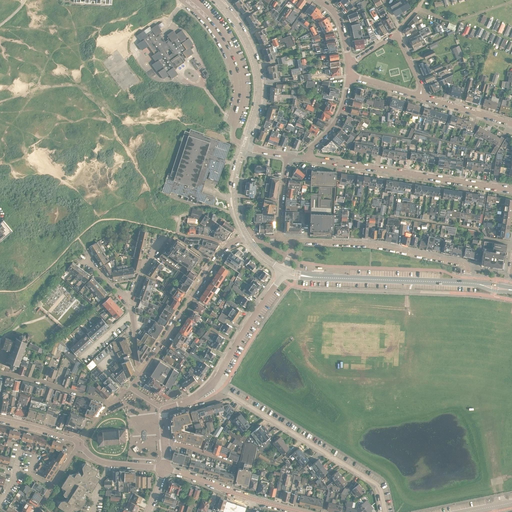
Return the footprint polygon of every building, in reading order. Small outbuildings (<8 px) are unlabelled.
[(241,0),(238,0),(235,3),(239,8),(244,4),(241,0)] [(258,2),(252,6),(254,8),(260,4),(262,3),(260,0),(259,0),(258,1),(258,2)] [(298,0),(295,5),(298,7),(297,9),(299,10),(300,8),(301,9),(306,1),(304,0),(298,0)] [(345,12),(353,6),(351,4),(356,0),(351,0),(349,1),(342,7),(343,9),(342,10),(344,13),(345,12)] [(357,6),(356,7),(357,8),(358,7),(359,9),(361,8),(363,7),(367,4),(364,0),(363,0),(360,2),(356,4),(357,6)] [(399,0),(400,2),(390,7),(394,14),(404,9),(405,10),(410,7),(405,0),(399,0)] [(239,8),(243,13),(251,7),(247,2),(244,4),(239,8)] [(262,3),(260,4),(254,8),(256,11),(262,7),(261,6),(264,5),(262,3)] [(307,13),(308,12),(310,14),(315,7),(312,5),(310,4),(305,11),(304,13),(305,15),(307,13)] [(319,10),(315,7),(310,14),(313,16),(312,17),(313,17),(311,19),(314,22),(317,20),(322,16),(319,12),(320,12),(318,10),(319,10)] [(378,8),(376,9),(381,17),(387,14),(383,7),(379,9),(378,8)] [(285,13),(285,12),(278,21),(275,19),(273,21),(278,29),(284,26),(281,24),(283,21),(291,10),(292,9),(290,8),(289,8),(285,13)] [(376,8),(370,12),(375,20),(378,18),(376,14),(378,13),(376,8)] [(273,20),(273,21),(279,13),(273,9),(272,10),(271,12),(270,14),(273,20)] [(285,19),(291,24),(297,14),(295,13),(296,12),(293,10),(288,16),(288,15),(285,19)] [(265,13),(268,19),(270,22),(272,21),(273,20),(270,14),(269,12),(268,11),(265,13)] [(357,15),(356,12),(347,15),(348,16),(347,16),(347,17),(348,18),(348,19),(349,18),(350,21),(361,17),(359,14),(357,15)] [(389,17),(390,17),(388,13),(385,15),(386,17),(382,20),(388,29),(394,26),(389,17)] [(408,26),(403,30),(404,31),(404,32),(404,33),(405,33),(406,34),(409,32),(411,34),(416,30),(414,27),(412,28),(411,25),(414,23),(423,17),(417,13),(411,20),(407,25),(408,26)] [(252,14),(245,17),(249,23),(257,18),(256,16),(254,17),(252,14)] [(320,24),(322,27),(329,23),(327,19),(326,18),(325,18),(322,16),(317,20),(319,21),(318,22),(319,25),(320,24)] [(257,22),(259,21),(257,18),(249,23),(252,28),(259,25),(258,24),(259,23),(258,22),(257,22)] [(376,25),(374,26),(376,28),(380,36),(387,32),(381,22),(379,23),(376,25)] [(435,22),(434,23),(435,25),(436,25),(441,33),(449,29),(435,22)] [(323,29),(322,30),(324,33),(326,32),(333,31),(331,27),(331,26),(329,23),(322,27),(323,29)] [(351,31),(352,31),(360,29),(359,23),(354,24),(351,25),(351,28),(350,29),(351,31)] [(144,30),(143,30),(137,35),(141,41),(137,44),(141,50),(148,45),(154,54),(151,56),(155,62),(152,64),(156,71),(159,69),(160,70),(158,72),(163,79),(169,74),(172,78),(178,74),(173,67),(175,66),(176,68),(184,62),(182,59),(186,57),(186,58),(193,53),(189,47),(193,44),(188,38),(186,40),(185,38),(187,37),(182,30),(176,34),(173,30),(167,35),(169,38),(165,42),(159,33),(162,31),(157,24),(151,28),(149,26),(144,30)] [(371,26),(365,28),(369,36),(370,38),(372,37),(372,39),(376,37),(376,38),(377,38),(373,32),(371,26)] [(264,29),(255,33),(257,39),(264,36),(267,35),(264,29)] [(362,36),(360,29),(352,31),(352,32),(351,32),(352,34),(352,35),(353,35),(353,37),(362,36)] [(314,30),(311,32),(303,36),(304,38),(308,37),(307,35),(310,34),(311,36),(313,35),(316,33),(314,30)] [(409,39),(411,45),(412,44),(419,41),(423,39),(422,36),(421,36),(420,34),(409,39)] [(295,45),(290,35),(277,40),(279,45),(285,43),(287,48),(295,45)] [(264,36),(257,39),(260,45),(267,41),(264,36)] [(423,39),(419,41),(412,44),(415,49),(426,44),(425,42),(425,41),(424,38),(423,39)] [(366,39),(362,39),(354,40),(355,48),(364,47),(364,44),(367,44),(366,39)] [(269,47),(262,49),(264,55),(271,53),(274,52),(272,48),(272,46),(269,47)] [(455,51),(454,52),(456,55),(455,55),(456,59),(459,57),(462,56),(460,50),(459,46),(454,48),(455,51)] [(423,54),(425,59),(435,54),(433,50),(423,54)] [(274,52),(271,53),(264,55),(266,61),(276,58),(275,55),(277,54),(276,51),(274,52)] [(330,59),(326,59),(327,61),(328,61),(330,60),(338,59),(338,58),(339,58),(338,56),(337,53),(329,54),(329,57),(330,59)] [(306,71),(305,69),(314,67),(316,66),(316,63),(314,63),(302,65),(303,72),(306,71)] [(442,67),(440,64),(429,69),(426,63),(423,65),(422,63),(418,64),(419,66),(419,68),(420,71),(421,70),(423,75),(427,73),(427,74),(442,67)] [(451,66),(450,63),(442,67),(442,68),(437,70),(433,72),(435,74),(436,75),(440,73),(441,75),(445,74),(444,72),(447,70),(446,69),(451,66)] [(267,70),(268,70),(269,73),(276,71),(279,71),(278,66),(280,66),(280,64),(278,64),(274,65),(268,66),(268,67),(267,68),(267,70)] [(330,68),(318,70),(319,76),(325,76),(325,74),(329,73),(330,76),(340,75),(339,71),(340,70),(339,69),(339,68),(330,69),(330,68)] [(269,73),(270,79),(280,77),(279,71),(276,71),(269,73)] [(426,82),(428,82),(430,85),(438,81),(442,79),(440,76),(436,78),(435,76),(434,76),(432,73),(424,77),(422,78),(425,83),(426,82)] [(450,81),(452,74),(442,79),(438,81),(440,85),(447,82),(450,83),(450,81)] [(441,87),(440,85),(438,81),(430,85),(426,86),(430,94),(435,91),(436,91),(439,89),(442,89),(441,87)] [(270,87),(270,94),(280,94),(281,92),(278,92),(278,88),(283,88),(283,84),(276,84),(276,88),(270,87)] [(450,95),(458,98),(461,99),(462,94),(464,87),(461,87),(461,89),(452,86),(450,95)] [(356,87),(354,93),(355,93),(364,95),(365,93),(366,89),(356,87)] [(333,89),(333,88),(327,88),(326,93),(321,92),(321,94),(329,95),(337,96),(337,95),(338,95),(339,93),(338,93),(338,90),(333,89)] [(468,90),(465,100),(471,101),(473,94),(475,89),(472,88),(471,91),(468,90)] [(471,101),(477,103),(480,96),(476,95),(477,90),(475,89),(473,94),(471,101)] [(363,98),(364,95),(355,93),(354,99),(364,102),(365,99),(363,98)] [(489,107),(488,106),(488,107),(493,109),(493,108),(496,109),(497,103),(500,104),(502,97),(499,97),(499,98),(492,96),(491,98),(490,101),(489,107)] [(316,102),(311,100),(303,97),(302,101),(313,105),(314,103),(316,104),(316,102)] [(392,98),(391,98),(389,105),(393,107),(392,109),(395,110),(395,107),(398,100),(395,99),(395,98),(392,97),(392,98)] [(377,99),(374,99),(373,107),(383,108),(384,100),(380,99),(380,98),(377,98),(377,99)] [(482,105),(488,106),(489,107),(490,101),(491,98),(488,98),(488,100),(484,99),(482,105)] [(328,100),(326,105),(334,109),(336,106),(335,105),(336,103),(328,100)] [(361,102),(353,100),(352,106),(361,108),(362,105),(360,105),(361,102)] [(404,101),(398,100),(395,107),(395,110),(397,110),(398,108),(401,109),(404,101)] [(314,107),(313,107),(307,104),(305,103),(303,108),(312,112),(314,107)] [(407,103),(405,110),(411,112),(414,104),(407,103)] [(420,106),(414,104),(411,112),(411,114),(412,115),(413,116),(415,116),(416,116),(417,116),(419,116),(420,112),(418,112),(420,106)] [(334,109),(326,105),(324,111),(332,114),(333,112),(334,109)] [(504,114),(508,115),(510,107),(504,106),(501,105),(499,111),(505,112),(504,114)] [(298,108),(295,106),(293,113),(304,119),(307,113),(298,108)] [(424,107),(421,118),(424,119),(423,124),(425,125),(427,119),(430,109),(427,108),(427,107),(425,107),(424,107)] [(361,114),(361,113),(362,110),(351,108),(351,109),(350,110),(351,111),(350,113),(361,116),(361,114)] [(435,111),(430,109),(427,119),(432,121),(435,111)] [(277,113),(274,112),(268,110),(266,117),(268,117),(266,121),(272,123),(273,120),(275,115),(277,115),(277,113)] [(438,123),(438,122),(441,112),(435,111),(432,121),(438,123)] [(329,116),(330,115),(323,112),(321,116),(319,114),(317,118),(318,119),(321,121),(321,119),(327,121),(328,118),(329,119),(330,116),(329,116)] [(447,114),(441,112),(438,122),(444,123),(447,114)] [(454,126),(455,124),(457,117),(451,115),(449,123),(448,125),(454,126)] [(345,121),(345,122),(353,126),(356,120),(354,119),(348,116),(346,119),(346,118),(345,120),(345,121)] [(370,120),(355,116),(354,119),(356,120),(359,121),(356,127),(359,129),(362,125),(366,127),(370,120)] [(463,119),(457,117),(455,124),(454,126),(460,128),(460,126),(463,119)] [(316,122),(314,121),(313,123),(322,128),(324,123),(321,121),(318,119),(316,122)] [(295,126),(299,128),(303,130),(305,126),(302,125),(302,123),(297,120),(295,126)] [(265,132),(266,132),(266,133),(268,134),(271,127),(272,123),(266,121),(265,121),(264,126),(265,126),(263,131),(265,132)] [(474,123),(468,121),(466,128),(470,129),(469,131),(473,133),(477,124),(474,123)] [(353,126),(345,122),(344,123),(344,122),(343,124),(343,125),(342,127),(350,131),(353,126)] [(311,125),(308,130),(316,134),(316,133),(317,133),(318,132),(317,131),(319,129),(311,125)] [(302,138),(303,136),(305,131),(303,130),(299,128),(295,126),(292,134),(296,136),(299,137),(302,138)] [(480,136),(484,129),(479,126),(475,133),(480,136)] [(166,177),(166,178),(165,182),(162,191),(170,194),(171,192),(188,197),(187,201),(187,200),(196,203),(195,203),(196,204),(197,200),(213,205),(212,205),(214,197),(215,197),(200,192),(203,183),(204,183),(208,171),(210,172),(207,179),(217,182),(223,164),(223,162),(224,162),(230,144),(203,135),(204,133),(190,129),(189,132),(184,131),(170,173),(168,173),(166,177)] [(337,133),(336,134),(344,140),(347,136),(348,135),(347,135),(341,129),(339,131),(338,131),(337,133)] [(489,132),(484,129),(480,136),(485,139),(489,132)] [(266,132),(265,132),(263,131),(261,130),(258,138),(263,140),(265,137),(266,133),(266,132)] [(275,138),(275,136),(274,135),(275,131),(272,130),(271,134),(270,134),(267,142),(267,143),(270,144),(270,143),(272,144),(273,141),(274,138),(275,138)] [(303,136),(302,138),(301,140),(301,141),(306,144),(304,147),(307,146),(306,145),(310,141),(309,140),(311,138),(307,136),(308,134),(309,135),(310,133),(305,130),(305,131),(303,136)] [(494,135),(489,132),(485,139),(489,140),(488,142),(490,143),(491,142),(494,135)] [(283,133),(282,136),(278,144),(281,145),(281,146),(283,147),(283,146),(284,146),(286,141),(288,142),(289,138),(285,137),(286,134),(283,133)] [(334,141),(333,142),(336,144),(338,146),(339,145),(342,141),(343,142),(344,141),(344,140),(336,134),(336,135),(336,134),(334,136),(335,136),(332,139),(334,141)] [(494,135),(491,142),(496,145),(495,147),(494,147),(490,153),(494,154),(499,146),(503,138),(501,136),(500,138),(494,135)] [(297,149),(301,141),(301,140),(302,138),(299,137),(298,139),(295,138),(293,143),(292,146),(292,147),(297,149)] [(479,138),(477,142),(473,148),(477,149),(481,142),(482,140),(479,138)] [(332,151),(333,151),(337,147),(335,145),(336,144),(333,142),(332,140),(331,141),(328,143),(327,143),(327,144),(325,146),(324,146),(321,149),(321,151),(328,151),(330,151),(331,151),(332,151)] [(353,150),(359,151),(360,144),(361,142),(355,141),(354,140),(349,149),(353,150)] [(373,143),(372,146),(371,153),(371,155),(377,156),(378,151),(379,151),(379,147),(378,147),(374,146),(375,143),(373,143)] [(463,150),(462,157),(465,157),(466,148),(459,146),(458,149),(463,150)] [(495,160),(493,174),(499,175),(499,172),(499,169),(500,169),(500,167),(500,164),(501,164),(501,161),(495,160)] [(254,164),(254,167),(254,168),(254,173),(259,173),(259,170),(261,170),(261,173),(268,173),(268,175),(270,176),(270,172),(271,168),(268,167),(268,166),(267,166),(267,165),(265,165),(264,166),(264,165),(264,166),(257,165),(254,164)] [(299,178),(301,179),(310,180),(311,170),(311,169),(307,168),(307,174),(305,174),(297,168),(293,173),(294,174),(291,178),(299,179),(299,178)] [(310,212),(310,215),(310,218),(310,221),(310,224),(310,230),(309,236),(332,237),(333,215),(333,214),(331,214),(331,199),(320,199),(321,194),(330,194),(331,186),(335,187),(335,181),(336,173),(336,171),(311,170),(310,180),(310,182),(310,185),(318,185),(318,193),(310,193),(310,202),(310,206),(310,212)] [(343,181),(343,185),(345,186),(346,182),(347,173),(345,173),(345,174),(341,173),(341,174),(336,173),(335,181),(340,181),(343,181)] [(267,194),(265,194),(265,197),(269,198),(273,199),(275,199),(276,199),(275,199),(276,192),(277,192),(278,186),(278,185),(279,179),(278,179),(272,178),(270,178),(269,183),(266,183),(264,191),(267,191),(267,194)] [(288,184),(287,187),(290,188),(301,189),(302,185),(302,181),(289,179),(288,184)] [(386,192),(387,191),(390,191),(391,188),(392,180),(392,181),(389,180),(389,179),(386,179),(386,180),(384,192),(386,192)] [(395,180),(392,180),(391,188),(390,191),(390,192),(397,193),(397,190),(399,181),(398,181),(398,182),(395,181),(395,180)] [(246,182),(246,184),(245,185),(245,188),(245,189),(256,190),(256,186),(255,185),(254,185),(254,181),(250,181),(250,182),(246,182)] [(419,196),(419,195),(421,185),(417,185),(417,184),(415,184),(413,195),(419,196)] [(290,188),(287,187),(286,197),(295,199),(300,199),(301,195),(301,189),(290,188)] [(255,193),(256,190),(245,189),(245,190),(245,193),(245,195),(249,196),(249,197),(253,197),(253,194),(254,194),(255,193)] [(286,199),(285,205),(295,205),(296,200),(295,200),(295,199),(286,197),(286,199)] [(381,199),(373,198),(372,203),(371,206),(380,208),(381,199)] [(265,200),(264,200),(263,205),(264,205),(263,211),(271,212),(271,213),(272,213),(272,212),(273,207),(274,207),(274,206),(275,202),(275,201),(273,201),(265,200)] [(401,202),(400,211),(408,212),(409,209),(410,203),(406,202),(406,203),(401,202)] [(409,209),(408,212),(416,213),(417,213),(417,211),(418,205),(418,204),(413,203),(410,203),(409,209)] [(503,211),(511,212),(511,208),(511,205),(504,205),(501,204),(500,210),(501,210),(503,211)] [(430,207),(429,214),(437,215),(438,208),(436,208),(430,207)] [(219,224),(215,222),(211,219),(213,214),(213,213),(213,212),(208,211),(207,216),(205,215),(200,223),(204,226),(202,234),(212,237),(216,238),(217,237),(222,241),(225,239),(224,238),(225,237),(224,237),(228,232),(230,234),(231,232),(219,224)] [(253,222),(254,222),(262,221),(262,220),(262,213),(253,213),(253,222)] [(262,213),(262,220),(265,221),(273,222),(274,214),(262,213)] [(369,214),(369,221),(369,222),(378,223),(378,222),(378,219),(378,215),(369,214)] [(0,240),(12,231),(3,220),(0,222),(1,224),(0,224),(0,240)] [(236,229),(222,220),(219,224),(231,232),(232,233),(233,233),(231,232),(234,228),(235,229),(236,229)] [(265,221),(262,220),(262,221),(254,222),(254,224),(256,226),(258,229),(259,229),(259,233),(265,233),(265,221)] [(296,223),(296,225),(291,225),(291,221),(292,221),(292,220),(285,220),(284,232),(285,233),(301,233),(301,223),(296,223)] [(369,222),(369,221),(366,221),(366,224),(363,224),(362,229),(361,228),(361,229),(360,231),(361,231),(362,231),(361,237),(367,237),(369,222)] [(194,224),(189,224),(189,226),(189,230),(187,230),(188,234),(195,233),(196,225),(197,223),(194,224)] [(339,235),(340,235),(340,227),(341,224),(341,223),(333,223),(333,234),(333,235),(339,236),(339,235)] [(345,227),(340,227),(340,235),(340,236),(343,236),(343,235),(348,235),(348,228),(348,225),(345,225),(345,227)] [(392,233),(392,234),(390,241),(396,242),(398,233),(398,230),(394,229),(395,226),(392,226),(392,228),(393,229),(392,233)] [(411,236),(409,246),(411,246),(412,245),(416,246),(418,237),(414,236),(415,234),(415,235),(417,226),(413,226),(411,236)] [(456,227),(445,226),(444,229),(448,230),(447,234),(454,235),(456,227)] [(485,227),(482,227),(482,231),(486,237),(490,237),(490,235),(487,231),(488,228),(485,227)] [(379,240),(384,240),(385,229),(378,228),(377,238),(380,238),(379,240)] [(507,237),(508,231),(500,229),(500,230),(498,229),(496,238),(502,239),(503,236),(507,237)] [(189,244),(198,243),(199,243),(201,244),(201,245),(202,239),(198,238),(189,238),(184,236),(183,241),(189,245),(189,244)] [(410,237),(403,236),(401,243),(408,245),(410,237)] [(439,238),(434,237),(432,249),(437,250),(436,251),(439,252),(442,239),(439,238)] [(421,238),(419,247),(426,249),(428,240),(427,239),(423,239),(421,238)] [(452,240),(443,238),(441,251),(446,252),(450,253),(453,240),(452,240)] [(202,239),(201,245),(215,249),(219,243),(218,243),(207,240),(202,239)] [(483,240),(477,239),(476,243),(476,245),(475,249),(473,258),(474,258),(474,259),(476,259),(477,259),(478,258),(479,258),(480,250),(483,240)] [(99,240),(89,246),(92,251),(100,246),(102,245),(99,240)] [(182,263),(189,268),(190,269),(193,265),(194,263),(196,265),(197,263),(195,262),(196,260),(199,256),(179,242),(177,240),(171,248),(168,245),(167,246),(158,258),(177,271),(182,263)] [(484,241),(480,262),(480,266),(502,269),(505,254),(506,244),(497,243),(484,241)] [(199,243),(198,243),(189,244),(189,245),(198,250),(202,252),(201,254),(207,258),(208,256),(210,257),(215,250),(215,249),(201,245),(201,244),(199,243)] [(452,246),(453,246),(451,254),(460,256),(461,249),(463,250),(464,246),(453,244),(452,246)] [(93,252),(95,256),(103,251),(105,250),(102,245),(100,246),(92,251),(93,252)] [(226,258),(227,259),(224,263),(224,262),(224,263),(231,268),(238,272),(239,270),(241,268),(243,264),(244,261),(240,256),(243,253),(242,253),(239,250),(234,255),(231,253),(230,252),(230,253),(227,258),(226,258)] [(98,260),(106,255),(103,251),(95,256),(97,260),(98,260)] [(109,260),(106,255),(98,260),(101,265),(109,260)] [(256,266),(250,260),(249,260),(246,258),(244,261),(243,264),(245,265),(245,264),(254,273),(255,272),(256,269),(254,267),(256,266)] [(157,260),(154,264),(153,265),(161,270),(164,266),(157,260)] [(72,262),(66,270),(71,273),(77,265),(72,262)] [(108,277),(112,277),(113,277),(112,270),(111,270),(107,263),(101,266),(108,277)] [(77,266),(77,265),(71,273),(75,276),(81,268),(77,266)] [(153,265),(150,269),(158,275),(161,270),(153,265)] [(133,267),(133,266),(127,267),(129,277),(134,276),(134,273),(138,272),(139,269),(136,269),(133,268),(133,267)] [(228,270),(221,266),(218,272),(224,276),(228,270)] [(84,271),(81,268),(75,276),(74,278),(79,281),(80,279),(85,272),(84,271)] [(197,274),(190,269),(189,268),(185,274),(192,280),(197,274)] [(158,275),(150,269),(147,274),(155,279),(158,275)] [(256,278),(255,278),(259,281),(261,279),(263,281),(268,274),(261,269),(258,274),(260,275),(258,277),(256,278)] [(86,272),(85,272),(80,279),(84,283),(90,275),(86,272)] [(218,272),(214,277),(220,281),(222,282),(226,277),(224,276),(218,272)] [(249,284),(251,286),(256,290),(260,285),(256,282),(257,280),(255,278),(249,273),(247,276),(252,280),(249,284)] [(186,292),(194,280),(192,280),(185,274),(184,274),(181,277),(178,282),(181,284),(182,285),(180,287),(186,292)] [(96,281),(92,277),(85,284),(84,285),(88,289),(89,288),(96,281)] [(144,282),(153,286),(155,280),(146,277),(144,282)] [(222,282),(220,281),(214,277),(210,282),(217,287),(218,288),(222,282)] [(97,282),(96,281),(89,288),(93,292),(100,285),(97,282)] [(154,286),(153,286),(144,282),(142,288),(151,291),(152,291),(154,292),(155,287),(154,286)] [(213,292),(217,287),(210,282),(207,288),(213,292)] [(96,296),(103,289),(100,285),(93,292),(96,296)] [(236,287),(233,285),(231,288),(241,295),(243,292),(236,287)] [(252,296),(256,290),(251,286),(247,291),(252,296)] [(173,294),(171,296),(171,297),(174,299),(178,301),(184,292),(178,287),(176,289),(173,287),(169,292),(173,294)] [(142,288),(140,293),(149,296),(151,291),(142,288)] [(207,288),(203,293),(209,298),(213,292),(207,288)] [(104,290),(103,289),(96,296),(100,300),(107,293),(104,290)] [(149,296),(140,293),(138,298),(147,301),(149,296)] [(209,298),(203,293),(199,298),(200,299),(199,301),(206,306),(207,304),(206,303),(209,298)] [(105,307),(113,300),(109,296),(102,303),(105,307)] [(249,300),(244,296),(240,303),(245,307),(249,300)] [(236,304),(227,298),(226,301),(234,307),(236,304)] [(139,302),(139,303),(149,307),(149,308),(147,311),(152,313),(153,309),(157,310),(158,306),(141,299),(140,300),(139,302)] [(179,302),(178,301),(174,299),(170,306),(175,309),(179,302)] [(105,307),(109,311),(116,304),(113,300),(105,307)] [(205,308),(197,303),(196,306),(195,305),(194,308),(194,309),(201,314),(205,308)] [(120,308),(116,304),(109,311),(112,315),(120,308)] [(167,304),(164,308),(172,313),(175,309),(170,306),(167,304)] [(230,311),(232,313),(238,317),(242,311),(236,307),(234,309),(232,308),(230,311)] [(123,312),(120,308),(112,315),(116,318),(120,315),(123,312)] [(172,313),(164,308),(160,315),(168,320),(172,313)] [(191,313),(189,316),(197,321),(200,316),(193,311),(191,313)] [(235,322),(238,317),(232,313),(230,311),(228,315),(230,316),(229,318),(235,322)] [(159,316),(149,312),(147,314),(154,317),(154,318),(154,319),(164,326),(167,321),(159,316)] [(188,317),(185,322),(193,327),(194,324),(196,326),(197,323),(196,322),(188,317)] [(101,318),(97,322),(104,329),(108,326),(101,318)] [(147,326),(150,328),(148,332),(148,333),(157,338),(164,327),(164,326),(155,321),(154,321),(152,320),(148,319),(146,324),(147,324),(146,325),(148,326),(147,326)] [(100,333),(104,329),(97,322),(94,325),(100,333)] [(193,327),(185,322),(182,326),(190,331),(191,329),(194,331),(195,329),(193,327)] [(227,334),(232,327),(226,323),(225,326),(222,325),(220,329),(227,334)] [(58,324),(53,329),(58,333),(62,328),(58,324)] [(100,333),(94,325),(90,329),(97,336),(100,333)] [(190,331),(182,326),(179,331),(187,336),(190,331)] [(86,332),(93,340),(97,336),(90,329),(86,332)] [(22,358),(21,357),(23,354),(24,354),(25,350),(24,349),(25,346),(26,346),(27,346),(26,345),(27,342),(28,341),(27,341),(29,337),(31,338),(32,335),(27,333),(26,337),(25,337),(24,335),(25,335),(25,334),(24,335),(22,334),(20,335),(19,335),(20,333),(16,332),(15,335),(12,334),(12,333),(11,333),(11,334),(9,339),(6,337),(5,337),(5,338),(2,347),(1,348),(2,348),(5,349),(6,349),(7,350),(11,351),(10,353),(9,353),(10,354),(9,357),(8,357),(9,357),(7,361),(6,362),(7,362),(8,362),(10,363),(11,363),(10,366),(9,366),(9,367),(10,367),(13,368),(14,368),(14,367),(15,367),(16,367),(16,366),(16,365),(15,365),(15,364),(15,365),(15,364),(18,365),(18,366),(19,366),(19,365),(20,361),(21,362),(21,361),(20,361),(21,358),(22,358)] [(85,334),(84,332),(80,336),(81,338),(82,338),(88,345),(92,341),(90,339),(85,334)] [(145,332),(140,340),(151,347),(150,346),(152,343),(154,340),(155,339),(145,332)] [(175,337),(182,341),(184,342),(187,337),(178,332),(175,337)] [(214,336),(212,339),(213,339),(215,340),(215,341),(221,344),(225,338),(218,335),(217,337),(214,336)] [(184,342),(182,341),(175,337),(172,342),(179,347),(184,350),(188,345),(184,342)] [(78,341),(84,348),(88,345),(82,338),(81,338),(78,341)] [(119,341),(122,348),(128,345),(124,338),(119,341)] [(137,344),(140,346),(137,350),(138,355),(139,361),(141,362),(151,347),(140,340),(136,338),(137,344)] [(60,340),(57,339),(49,353),(52,354),(55,347),(57,348),(59,343),(60,340)] [(74,345),(81,352),(84,348),(78,341),(76,339),(72,343),(74,345)] [(113,345),(112,346),(115,352),(120,349),(119,347),(118,347),(115,340),(111,342),(113,345)] [(221,344),(215,341),(212,346),(218,350),(221,344)] [(32,344),(30,342),(28,347),(37,351),(38,351),(40,353),(42,349),(32,344)] [(179,347),(172,342),(171,343),(169,346),(169,347),(176,352),(178,350),(183,353),(185,351),(184,350),(179,347)] [(196,343),(190,352),(191,352),(193,354),(201,343),(198,342),(197,343),(196,343)] [(77,355),(81,352),(74,345),(70,348),(77,355)] [(113,356),(115,361),(119,359),(119,357),(130,353),(131,352),(128,345),(122,348),(124,351),(121,352),(122,354),(119,355),(119,353),(113,356)] [(72,371),(76,373),(76,372),(79,366),(81,362),(77,358),(69,349),(65,353),(75,363),(71,371),(72,371)] [(168,352),(166,354),(174,359),(177,355),(177,354),(169,349),(168,349),(166,351),(168,352)] [(206,352),(203,357),(211,361),(212,361),(213,359),(213,358),(215,354),(210,351),(210,352),(207,351),(206,353),(206,352)] [(202,362),(203,360),(193,354),(191,352),(189,355),(202,362)] [(130,355),(130,353),(119,357),(119,359),(127,377),(134,371),(128,356),(130,355)] [(170,364),(174,359),(166,354),(165,356),(163,355),(162,358),(163,359),(162,359),(170,364)] [(20,364),(21,365),(18,374),(24,375),(29,361),(22,359),(20,364)] [(91,370),(96,364),(92,360),(86,365),(91,370)] [(35,368),(39,369),(39,371),(40,371),(42,367),(41,366),(42,363),(37,362),(34,361),(33,363),(32,362),(32,363),(30,362),(25,375),(30,377),(34,367),(36,367),(35,368)] [(160,382),(165,385),(170,388),(178,372),(173,369),(172,371),(169,367),(159,361),(150,376),(160,382)] [(203,362),(199,368),(205,372),(209,366),(203,362)] [(121,364),(121,363),(120,364),(120,365),(119,366),(116,363),(110,369),(113,371),(110,374),(120,384),(127,377),(121,364)] [(92,373),(95,377),(101,371),(97,366),(90,372),(92,373)] [(205,372),(199,368),(197,366),(194,371),(190,367),(189,369),(194,374),(195,375),(197,374),(201,377),(205,372)] [(51,368),(48,376),(54,378),(57,368),(54,367),(54,369),(51,368)] [(76,373),(72,371),(71,371),(69,371),(70,370),(67,369),(64,377),(64,378),(63,377),(62,380),(63,380),(62,385),(67,387),(67,386),(68,386),(68,385),(67,385),(68,384),(71,385),(72,382),(73,382),(76,373)] [(185,377),(187,380),(192,386),(197,382),(193,376),(194,374),(189,369),(187,371),(189,373),(185,377)] [(106,385),(104,387),(110,394),(114,390),(115,392),(105,380),(108,378),(102,372),(98,376),(103,382),(106,385)] [(147,385),(154,390),(160,382),(150,376),(146,382),(146,383),(146,384),(147,385)] [(4,384),(12,385),(14,380),(14,378),(5,377),(4,384)] [(79,377),(77,383),(75,390),(83,392),(85,385),(87,379),(79,377)] [(109,377),(108,378),(105,380),(115,392),(119,388),(109,377)] [(11,392),(11,395),(14,395),(17,396),(18,391),(20,381),(14,380),(12,385),(12,389),(11,392)] [(187,380),(182,384),(186,389),(192,386),(187,380)] [(22,381),(20,389),(43,395),(46,387),(42,385),(41,386),(38,386),(38,385),(30,382),(30,383),(26,383),(26,382),(22,381)] [(160,394),(163,389),(165,385),(160,382),(154,390),(154,391),(159,395),(160,394)] [(110,394),(104,387),(103,386),(102,388),(96,383),(94,385),(96,386),(95,388),(98,391),(99,392),(98,393),(100,395),(101,394),(105,399),(110,394),(111,395),(112,395),(110,394)] [(95,387),(89,385),(86,393),(93,395),(95,387)] [(171,389),(170,388),(165,385),(163,389),(160,394),(168,399),(170,397),(173,399),(182,393),(178,388),(173,385),(171,389)] [(47,387),(43,398),(46,399),(45,402),(49,404),(53,390),(51,389),(52,388),(47,387)] [(53,400),(52,403),(57,404),(58,401),(64,403),(67,393),(56,390),(53,400)] [(8,402),(9,403),(11,395),(11,392),(9,392),(8,391),(8,393),(3,392),(2,396),(3,396),(0,409),(0,410),(0,411),(1,411),(6,412),(8,402)] [(19,393),(15,407),(14,413),(24,416),(26,416),(27,412),(26,410),(30,396),(19,393)] [(75,396),(68,394),(66,401),(72,403),(75,396)] [(8,402),(6,412),(14,413),(15,407),(15,406),(16,403),(17,396),(14,395),(11,395),(9,403),(8,402)] [(77,407),(76,409),(79,411),(82,412),(88,399),(77,396),(74,405),(77,407)] [(43,421),(48,404),(31,399),(26,417),(30,418),(31,418),(34,419),(39,421),(39,420),(42,421),(43,421)] [(88,399),(82,412),(93,417),(97,412),(93,410),(93,409),(92,409),(88,407),(91,399),(88,399)] [(102,405),(101,403),(91,399),(88,407),(92,409),(93,409),(93,410),(97,412),(102,405)] [(215,404),(213,405),(215,412),(216,415),(219,414),(218,411),(223,409),(228,412),(225,417),(228,418),(228,419),(234,410),(229,404),(222,405),(222,402),(221,402),(219,403),(215,404)] [(48,405),(46,413),(43,421),(44,421),(54,424),(54,425),(56,418),(54,417),(55,413),(60,414),(61,412),(62,410),(56,408),(52,406),(48,405)] [(64,405),(62,410),(61,412),(59,417),(59,418),(58,421),(56,426),(62,428),(67,415),(64,413),(67,406),(64,405)] [(215,412),(213,405),(204,407),(206,414),(207,414),(208,417),(210,417),(209,413),(215,412)] [(201,416),(206,414),(204,407),(196,409),(196,410),(199,419),(202,418),(201,416)] [(71,409),(65,423),(69,425),(69,426),(74,428),(74,427),(75,427),(76,425),(81,427),(85,417),(76,414),(75,411),(71,409)] [(171,415),(170,416),(170,417),(170,418),(171,421),(172,424),(170,424),(171,431),(172,431),(173,434),(172,434),(173,434),(173,437),(174,437),(175,439),(175,440),(176,440),(177,440),(177,441),(178,441),(181,441),(180,441),(181,441),(181,442),(181,441),(184,442),(187,443),(190,444),(191,444),(193,444),(193,445),(194,445),(194,444),(196,444),(196,445),(197,445),(199,446),(200,446),(205,429),(202,428),(200,435),(184,431),(183,431),(183,424),(191,421),(188,410),(187,410),(184,411),(181,412),(181,411),(181,412),(176,413),(175,413),(173,414),(172,414),(171,414),(171,415)] [(239,412),(235,415),(235,416),(232,414),(229,419),(231,421),(233,419),(240,413),(239,412)] [(245,419),(240,413),(233,419),(236,423),(234,424),(236,427),(238,425),(245,419)] [(243,431),(250,425),(245,419),(238,425),(240,427),(238,430),(240,433),(242,431),(243,431)] [(213,434),(217,437),(223,427),(219,425),(213,434)] [(267,434),(269,433),(269,432),(265,427),(264,426),(262,428),(260,425),(250,433),(247,435),(248,437),(245,442),(257,445),(254,441),(256,440),(259,444),(258,445),(257,445),(255,452),(256,452),(259,449),(271,440),(269,437),(270,437),(267,434)] [(31,443),(30,443),(33,435),(23,432),(20,431),(10,429),(8,437),(8,436),(7,440),(11,441),(11,438),(11,436),(19,438),(19,437),(21,438),(28,441),(28,443),(27,442),(26,445),(30,446),(31,443)] [(102,432),(102,435),(97,435),(98,441),(103,441),(103,443),(102,444),(103,444),(103,445),(104,445),(104,444),(107,444),(107,445),(108,445),(108,444),(111,444),(111,445),(112,444),(111,444),(115,443),(115,444),(115,443),(119,443),(119,444),(119,443),(120,443),(125,442),(125,430),(123,430),(123,429),(120,430),(119,430),(118,430),(118,429),(118,430),(114,430),(114,429),(114,430),(110,430),(110,431),(107,431),(106,430),(106,431),(103,431),(102,430),(102,431),(101,431),(101,432),(102,432)] [(235,438),(239,441),(241,437),(239,433),(236,435),(230,431),(229,430),(227,433),(235,438)] [(241,437),(239,441),(243,443),(244,442),(247,437),(245,434),(241,437)] [(203,441),(200,448),(205,450),(206,447),(208,442),(210,437),(204,435),(202,440),(203,441)] [(275,440),(273,442),(271,440),(259,449),(262,451),(273,443),(277,448),(284,442),(280,436),(275,440),(275,439),(274,440),(275,440)] [(235,438),(229,448),(231,450),(234,445),(235,443),(241,447),(243,443),(239,441),(235,438)] [(53,440),(52,440),(50,449),(49,451),(53,452),(54,449),(53,449),(54,447),(61,449),(62,449),(62,450),(61,450),(57,457),(55,456),(56,455),(53,453),(51,457),(53,458),(60,463),(61,463),(67,454),(63,451),(65,449),(65,450),(66,450),(66,449),(67,449),(67,448),(67,447),(66,447),(65,447),(64,447),(64,448),(62,447),(63,443),(53,440)] [(217,441),(216,444),(215,444),(212,452),(218,454),(219,454),(219,455),(220,455),(221,455),(222,455),(221,456),(225,457),(228,448),(221,446),(222,443),(217,441)] [(253,465),(254,460),(255,452),(257,445),(245,442),(244,442),(243,443),(242,447),(241,453),(239,461),(239,462),(244,463),(242,469),(238,468),(234,483),(234,485),(238,485),(239,484),(241,485),(240,486),(248,488),(251,471),(247,470),(248,464),(253,465)] [(286,444),(284,442),(277,448),(282,454),(289,448),(286,444)] [(292,459),(294,457),(296,460),(304,454),(299,448),(295,451),(294,451),(294,452),(289,456),(292,459)] [(259,449),(256,452),(255,452),(254,460),(273,464),(276,460),(274,459),(268,455),(262,451),(259,449)] [(182,464),(185,455),(174,452),(171,460),(172,461),(173,461),(181,463),(182,464)] [(236,461),(238,455),(231,453),(230,452),(228,458),(236,461)] [(305,456),(304,454),(296,460),(301,465),(308,460),(305,456)] [(58,467),(60,463),(53,458),(50,462),(58,467)] [(196,459),(195,461),(193,471),(195,471),(196,470),(198,471),(200,462),(201,460),(196,459)] [(312,473),(314,472),(322,466),(320,464),(321,463),(318,459),(311,465),(314,468),(310,471),(312,473)] [(50,462),(47,466),(55,471),(58,467),(50,462)] [(61,500),(57,506),(67,511),(71,511),(73,509),(77,511),(78,511),(86,499),(82,496),(82,495),(87,488),(92,491),(100,478),(95,475),(98,470),(85,462),(85,463),(81,464),(82,467),(83,472),(81,475),(77,472),(74,476),(69,473),(61,486),(66,489),(63,494),(68,497),(66,499),(61,500)] [(281,468),(280,472),(279,475),(274,497),(279,498),(280,493),(283,494),(284,490),(285,491),(288,476),(291,477),(291,475),(293,474),(292,472),(286,463),(281,467),(281,468)] [(293,474),(294,475),(297,476),(298,471),(300,470),(303,468),(301,465),(298,467),(292,472),(293,474)] [(52,475),(55,471),(47,466),(45,470),(52,475)] [(314,472),(312,473),(311,474),(314,477),(317,474),(318,473),(321,476),(327,471),(324,467),(323,468),(322,466),(314,472)] [(119,480),(118,480),(118,486),(118,491),(122,491),(122,492),(128,493),(128,489),(130,489),(129,493),(134,493),(134,485),(135,485),(135,471),(130,471),(131,470),(128,470),(128,471),(124,471),(124,470),(124,469),(124,470),(123,469),(123,471),(119,470),(119,480)] [(49,480),(52,475),(45,470),(42,475),(49,480)] [(334,480),(326,486),(328,488),(331,485),(334,483),(341,477),(340,475),(337,471),(330,476),(334,480)] [(258,475),(256,474),(252,473),(249,488),(250,489),(253,489),(255,489),(257,480),(258,475)] [(343,479),(341,477),(334,483),(335,485),(337,484),(340,488),(346,483),(343,479)] [(165,493),(169,494),(170,494),(171,494),(172,491),(172,492),(176,483),(174,482),(173,480),(171,480),(170,480),(170,481),(165,493)] [(23,491),(27,493),(26,494),(29,496),(29,495),(28,495),(32,488),(34,489),(43,495),(47,489),(41,485),(34,481),(30,487),(26,484),(23,491)] [(260,481),(258,490),(258,491),(260,492),(263,493),(264,492),(264,493),(266,483),(260,481)] [(178,483),(176,483),(172,492),(172,491),(171,494),(170,494),(170,495),(173,496),(174,496),(175,493),(178,494),(181,485),(181,484),(181,483),(179,482),(178,483)] [(353,486),(351,484),(347,489),(344,495),(346,496),(348,496),(350,492),(353,495),(355,493),(358,496),(363,491),(364,491),(364,490),(358,484),(356,482),(353,486)] [(189,487),(187,486),(184,495),(190,497),(193,489),(193,488),(192,487),(190,487),(189,487)] [(194,488),(189,506),(188,505),(185,511),(190,511),(193,505),(195,505),(196,503),(194,502),(195,499),(197,499),(200,490),(194,488)] [(281,500),(288,501),(290,492),(285,491),(284,490),(283,494),(281,500)] [(295,503),(298,492),(295,491),(294,494),(291,493),(289,502),(290,502),(290,503),(292,503),(293,502),(295,503)] [(31,497),(30,496),(29,496),(30,497),(38,502),(42,496),(35,492),(31,497)] [(131,502),(136,504),(137,502),(139,503),(142,497),(135,494),(132,493),(130,498),(128,501),(131,502)] [(23,499),(25,500),(34,506),(35,507),(38,503),(30,498),(30,497),(29,496),(26,494),(23,499)] [(174,496),(173,496),(170,495),(170,494),(169,494),(168,495),(165,494),(164,498),(163,498),(162,501),(163,501),(163,502),(168,504),(174,506),(176,499),(176,497),(174,496)] [(218,503),(217,503),(216,507),(214,511),(215,509),(219,511),(218,511),(221,511),(226,500),(220,498),(218,503)] [(331,510),(333,511),(335,504),(335,500),(332,499),(331,503),(328,502),(326,510),(331,511),(331,510)] [(22,508),(23,509),(27,511),(31,511),(33,509),(30,507),(32,505),(34,506),(25,500),(23,504),(24,504),(22,508)] [(198,511),(199,511),(200,511),(202,511),(203,510),(206,511),(208,502),(205,501),(205,500),(203,500),(202,500),(199,508),(198,507),(197,511),(198,511)] [(243,511),(246,507),(226,500),(222,511),(243,511)] [(335,500),(335,504),(333,511),(335,511),(341,511),(343,506),(341,505),(338,504),(339,501),(335,500)] [(368,511),(371,510),(369,508),(371,506),(366,500),(358,507),(359,507),(356,509),(351,508),(353,502),(346,500),(345,506),(346,506),(345,511),(349,511),(350,511),(368,511)] [(178,511),(177,511),(182,511),(185,503),(181,501),(178,511)] [(131,502),(128,508),(126,507),(125,509),(130,511),(132,511),(133,510),(136,511),(138,505),(136,504),(131,502)]
